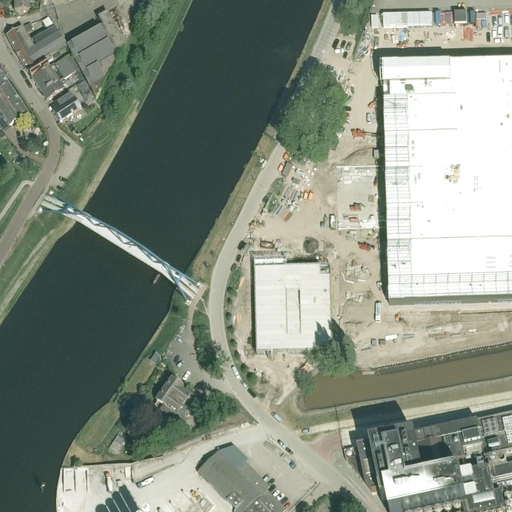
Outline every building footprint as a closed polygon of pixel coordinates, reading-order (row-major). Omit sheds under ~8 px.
[(28,12),(28,0),(13,0),(14,12),(28,12)] [(96,99),(118,56),(120,57),(126,46),(118,32),(107,13),(97,19),(102,27),(76,42),(66,48),(70,56),(79,70),(81,75),(95,100),(96,99)] [(34,48),(57,33),(53,26),(52,27),(47,19),(42,23),(47,30),(35,35),(36,37),(30,41),(27,35),(30,33),(27,26),(23,27),(6,37),(18,59),(28,52),(30,55),(35,52),(34,49),(34,48)] [(50,58),(66,48),(62,41),(57,33),(34,48),(34,49),(35,52),(30,55),(28,52),(18,59),(26,73),(50,58)] [(79,70),(70,56),(48,70),(31,80),(41,95),(63,80),(70,76),(75,73),(75,72),(79,70)] [(31,80),(48,70),(46,66),(52,62),(50,58),(26,73),(31,80)] [(511,64),(384,68),(390,307),(511,303),(511,64)] [(46,102),(63,91),(60,88),(65,84),(63,80),(41,95),(46,102)] [(0,111),(17,100),(7,85),(0,89),(0,111)] [(82,114),(75,103),(69,94),(54,104),(57,109),(52,112),(60,123),(72,115),(75,119),(82,114)] [(0,111),(0,124),(4,121),(9,128),(28,115),(17,100),(0,111)] [(292,277),(284,246),(303,241),(299,228),(293,229),(291,222),(262,230),(269,253),(253,258),(261,286),(292,277)] [(358,362),(376,360),(374,344),(356,347),(358,362)] [(155,366),(161,358),(158,356),(156,354),(150,361),(151,362),(155,366)] [(177,430),(198,401),(190,395),(189,398),(184,394),(185,392),(171,382),(156,403),(156,404),(154,407),(160,412),(157,416),(177,430)] [(125,402),(121,408),(128,412),(131,406),(125,402)] [(505,511),(502,498),(502,497),(505,496),(503,487),(511,484),(511,466),(491,471),(425,484),(424,477),(450,472),(450,474),(460,472),(458,465),(466,463),(464,454),(483,450),(485,459),(511,453),(511,416),(478,424),(457,429),(416,438),(416,437),(344,452),(346,462),(373,496),(381,494),(383,503),(388,502),(390,511),(505,511)] [(109,450),(116,455),(122,446),(115,441),(109,450)] [(269,488),(245,464),(236,473),(218,454),(198,473),(236,511),(284,511),(286,511),(266,491),(269,488)]
